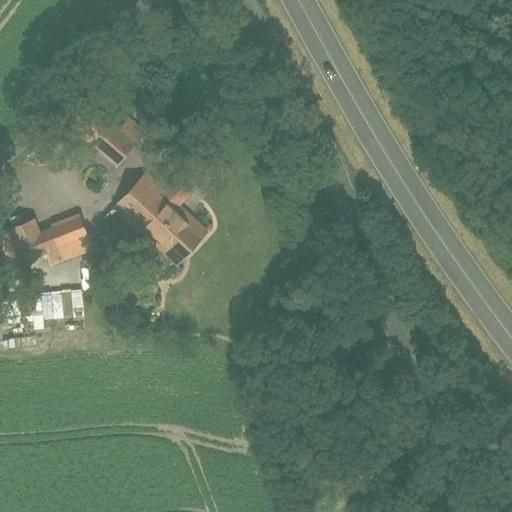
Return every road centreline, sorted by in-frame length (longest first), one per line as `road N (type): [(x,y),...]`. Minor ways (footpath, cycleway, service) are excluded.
road 1 (residential): [(240,0),(283,62),(466,511)]
road 2 (primary): [(299,0),(454,260),(511,336)]
